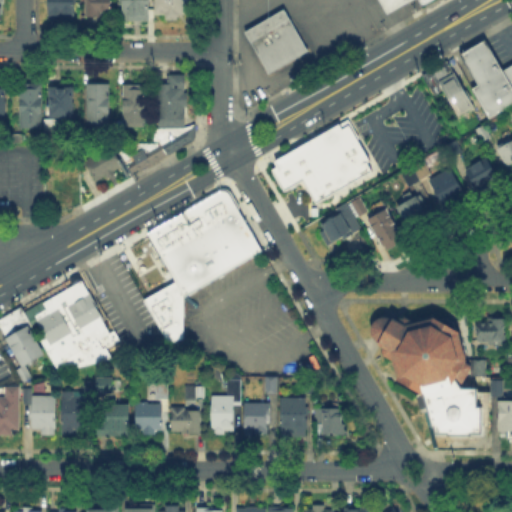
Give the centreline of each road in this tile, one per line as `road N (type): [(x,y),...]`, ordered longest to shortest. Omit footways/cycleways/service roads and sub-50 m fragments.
road 1 (secondary): [(0,284),(493,0)]
road 2 (residential): [(0,469),(398,469)]
road 3 (residential): [(407,458),(230,152)]
road 4 (residential): [(0,50),(221,52)]
road 5 (residential): [(310,291),(330,281),(511,281)]
road 6 (residential): [(230,152),(220,115),(222,0)]
